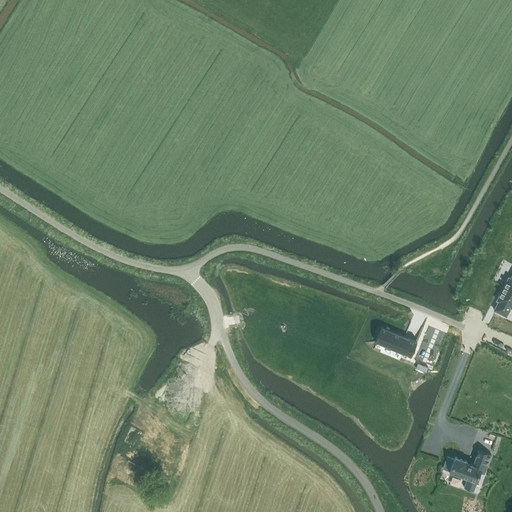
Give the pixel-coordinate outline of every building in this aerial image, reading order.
[(487,264),(476,280),(487,288),(498,271),(487,264)] [(499,301),(494,310),(506,317),(511,308),(511,275),(511,278),(510,278),(510,277),(509,277),(508,278),(497,300),(497,299),(497,300),(498,301),(499,301)] [(386,316),(384,320),(381,327),(382,327),(380,332),(391,337),(393,332),(394,333),(399,322),(386,316)] [(433,348),(398,334),(392,349),(427,363),(433,348)] [(476,428),(500,438),(508,419),(483,409),(476,428)] [(470,435),(466,443),(476,448),(480,440),(470,435)] [(447,456),(443,468),(449,471),(467,478),(464,487),(474,491),(480,472),(484,474),(491,454),(478,450),(473,465),(466,462),(467,461),(455,457),(455,458),(454,458),(454,459),(447,456)]
